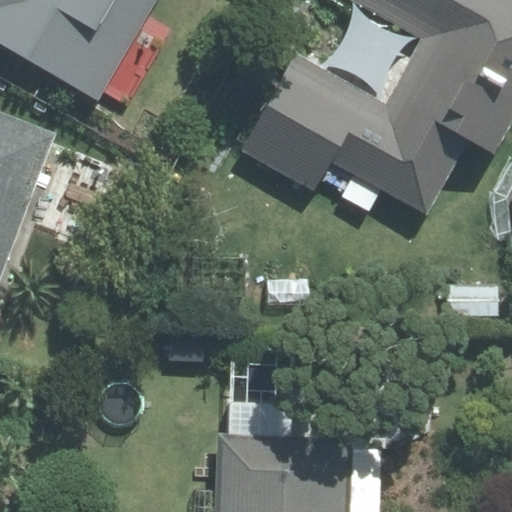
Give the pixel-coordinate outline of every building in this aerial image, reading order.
[(0,0),(0,48),(89,100),(146,0),(0,0)] [(511,0),(334,0),(415,44),(388,95),(299,47),(240,155),(318,197),(335,166),(348,173),(334,198),(366,216),(380,190),(432,219),(474,142),(496,154),(511,124),(511,0)] [(0,276),(45,125),(0,111),(0,276)] [(177,285),(178,327),(244,325),(242,283),(177,285)] [(389,368),(230,358),(220,511),(379,511),(384,448),(389,368)]
